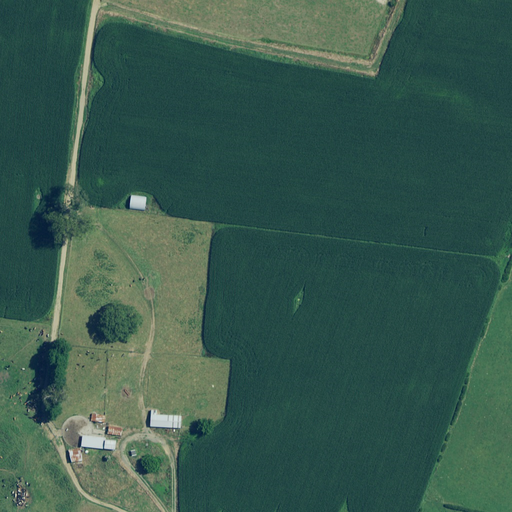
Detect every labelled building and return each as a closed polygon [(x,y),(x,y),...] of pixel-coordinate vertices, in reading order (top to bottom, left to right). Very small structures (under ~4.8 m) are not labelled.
[(146,198),(132,196),(130,208),(145,210),(146,198)] [(157,411),(151,410),(150,427),(181,428),(181,416),(157,415),(157,411)] [(92,413),(91,422),(104,423),(105,414),(92,413)] [(124,426),(108,425),(107,434),(122,436),(124,426)] [(106,438),(83,436),(82,447),(115,450),(116,442),(106,441),(106,438)] [(81,448),(69,450),(71,463),(83,461),(81,448)] [(111,460),(112,459),(111,457),(111,456),(110,455),(109,455),(108,455),(107,455),(105,455),(105,456),(104,457),(104,458),(104,460),(104,461),(105,462),(106,462),(107,463),(109,462),(110,462),(111,461),(111,460)]
